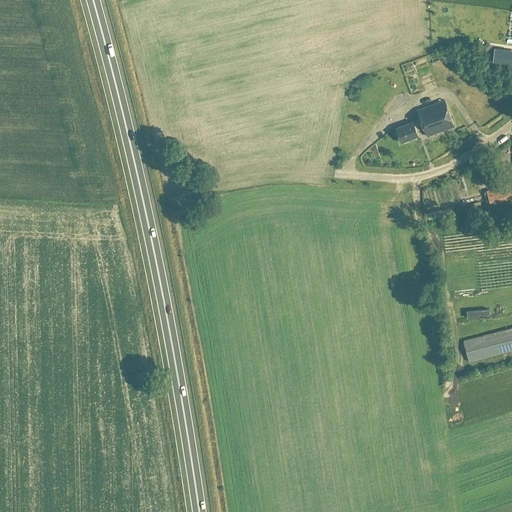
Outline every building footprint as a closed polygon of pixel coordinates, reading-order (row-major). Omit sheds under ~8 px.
[(511,51),(508,51),(495,49),(493,63),(506,65),(511,65),(511,51)] [(427,137),(455,127),(445,100),(417,110),(421,120),(396,128),(401,143),(419,136),(417,132),(425,129),(427,137)] [(505,187),(511,186),(508,178),(496,181),(498,189),(487,192),(490,201),(504,196),(502,190),(506,189),(505,187)] [(482,205),(467,209),(470,219),(485,214),(482,205)] [(504,307),(482,309),(483,316),(505,315),(504,307)] [(459,311),(460,319),(477,318),(477,310),(459,311)] [(469,363),(511,351),(511,328),(464,341),(469,363)]
